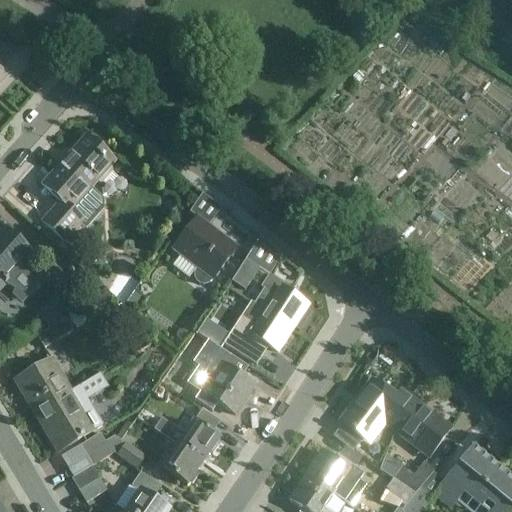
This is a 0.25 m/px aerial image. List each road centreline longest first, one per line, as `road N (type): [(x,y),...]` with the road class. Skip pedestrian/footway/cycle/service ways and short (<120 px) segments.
road 1 (residential): [(370,307),(71,84)]
road 2 (residential): [(229,511),(370,307)]
road 3 (residential): [(511,422),(370,307)]
